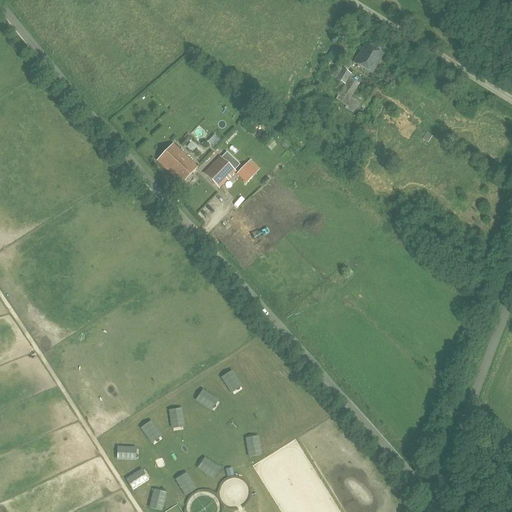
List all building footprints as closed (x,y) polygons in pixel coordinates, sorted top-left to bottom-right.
[(354,63),(372,74),(384,54),(366,43),(354,63)] [(345,85),(352,74),(336,65),(329,76),(345,85)] [(345,106),(360,83),(350,78),(335,100),(345,106)] [(354,115),(361,103),(351,98),(344,109),(354,115)] [(433,136),(428,132),(423,139),(428,143),(433,136)] [(197,168),(173,144),(157,161),(181,184),(197,168)] [(235,171),(222,159),(220,157),(204,174),(219,188),(235,171)] [(247,183),(255,174),(246,165),(237,174),(247,183)] [(283,222),(287,218),(279,209),(243,242),(255,255),(274,238),(268,231),(281,219),(283,222)]
